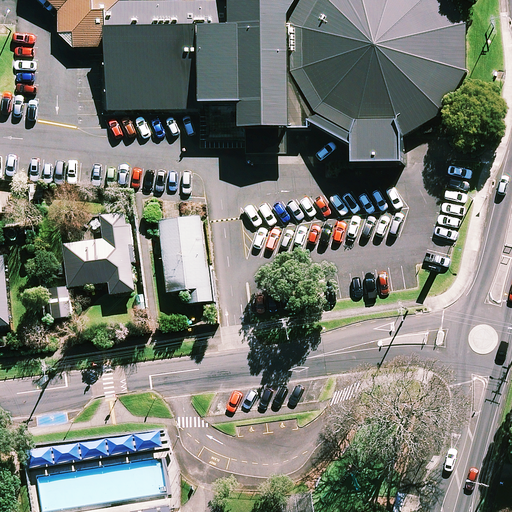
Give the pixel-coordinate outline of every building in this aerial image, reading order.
[(217,0),(119,2),(119,0),(44,0),(58,13),(58,34),(73,49),(102,49),(106,113),(196,113),(200,149),(245,149),(245,157),(286,155),(286,131),(307,130),(307,123),(349,147),(349,165),(406,166),(403,140),(444,112),(465,73),(465,24),(450,0),(217,0)] [(114,294),(141,292),(134,226),(130,226),(128,215),(95,218),(97,242),(66,245),(71,288),(113,283),(114,294)] [(214,300),(204,218),(161,223),(172,305),(214,300)] [(0,326),(12,326),(8,257),(0,257),(0,326)] [(171,511),(163,433),(56,445),(56,448),(32,451),(34,465),(36,478),(29,479),(33,511),(171,511)] [(315,511),(315,495),(287,496),(287,511),(315,511)]
